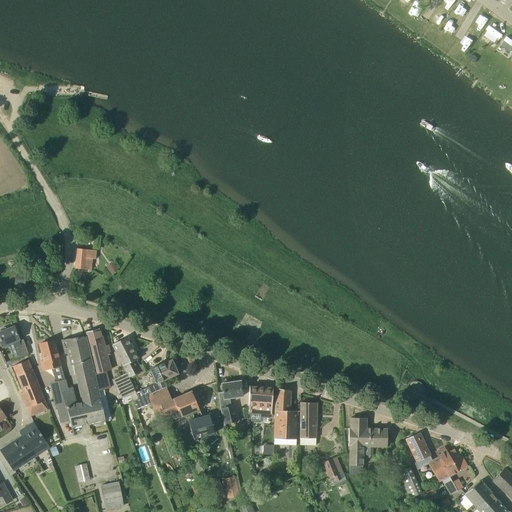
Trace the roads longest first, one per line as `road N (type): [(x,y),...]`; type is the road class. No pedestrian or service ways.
road 1 (tertiary): [(511,461),(449,431),(59,308)]
road 2 (unclassified): [(59,308),(68,235),(10,132),(21,100)]
